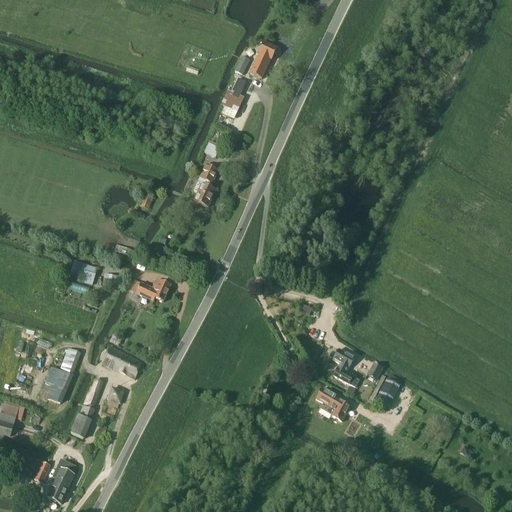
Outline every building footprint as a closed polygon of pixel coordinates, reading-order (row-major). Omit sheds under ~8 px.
[(271,62),(277,50),(263,44),(260,49),(257,48),(253,56),(257,58),(249,75),(261,81),(270,62),(271,62)] [(242,77),(249,62),(242,58),(235,73),(242,77)] [(237,114),(244,99),(228,92),(221,107),(237,114)] [(204,154),(215,159),(219,151),(217,150),(218,148),(210,145),(209,146),(208,145),(204,154)] [(206,166),(199,180),(193,192),(198,194),(194,203),(207,209),(215,191),(209,189),(211,185),(212,186),(218,172),(206,166)] [(145,197),(140,208),(148,212),(153,201),(145,197)] [(168,252),(167,248),(162,245),(158,248),(158,247),(153,250),(154,255),(160,257),(163,255),(165,255),(168,252)] [(191,259),(188,266),(199,271),(202,265),(196,262),(191,259)] [(93,285),(97,269),(74,262),(70,279),(93,285)] [(119,278),(104,276),(102,287),(117,289),(119,278)] [(145,299),(146,296),(163,303),(170,287),(161,283),(160,284),(156,282),(152,291),(135,283),(131,293),(145,299)] [(303,306),(300,313),(310,318),(313,311),(303,306)] [(109,343),(118,347),(123,338),(114,333),(109,343)] [(142,364),(110,348),(101,365),(134,381),(142,364)] [(53,388),(65,393),(80,356),(68,351),(53,388)] [(354,360),(339,351),(333,362),(340,366),(333,378),(355,390),(359,382),(346,375),(354,360)] [(366,377),(376,382),(382,371),(372,365),(366,377)] [(387,410),(400,387),(399,387),(401,383),(391,377),(389,381),(386,380),(374,403),(387,410)] [(102,386),(95,383),(90,394),(89,394),(83,406),(93,410),(102,386)] [(53,388),(48,400),(60,405),(65,393),(53,388)] [(355,391),(349,388),(345,395),(350,398),(355,391)] [(112,391),(106,406),(117,410),(122,394),(112,391)] [(321,408),(336,417),(343,421),(350,409),(342,404),(343,403),(322,391),(316,400),(323,405),(321,408)] [(21,422),(25,409),(3,403),(0,414),(0,438),(9,441),(15,421),(21,422)] [(82,408),(79,417),(92,422),(95,413),(82,408)] [(42,485),(49,468),(29,458),(25,466),(39,472),(34,481),(42,485)] [(60,490),(67,493),(74,477),(61,471),(54,485),(61,489),(60,490)] [(60,506),(67,493),(60,490),(61,489),(54,485),(47,500),(60,506)]
